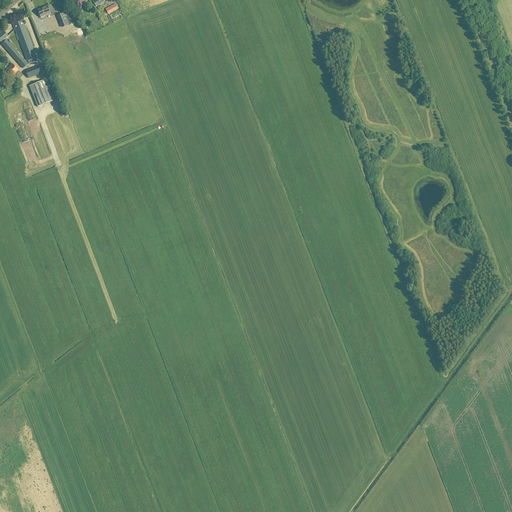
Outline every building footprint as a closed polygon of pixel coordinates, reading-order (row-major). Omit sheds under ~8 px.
[(74,0),(80,9),(84,6),(83,4),(88,0),(74,0)] [(115,5),(106,9),(108,14),(117,9),(115,5)] [(37,10),(40,17),(50,13),(47,6),(37,10)] [(71,24),(74,22),(72,18),(69,19),(66,12),(58,16),(63,27),(71,24)] [(22,20),(13,24),(26,61),(27,61),(29,64),(36,61),(35,58),(36,58),(22,20)] [(28,64),(6,40),(1,44),(23,68),(28,64)] [(22,76),(21,73),(12,64),(4,72),(10,79),(12,77),(17,81),(22,76)] [(42,73),(39,65),(25,71),(28,78),(42,73)] [(54,101),(45,80),(30,86),(38,107),(54,101)]
